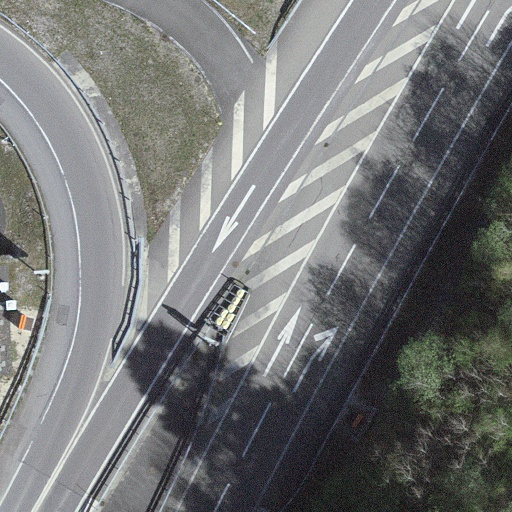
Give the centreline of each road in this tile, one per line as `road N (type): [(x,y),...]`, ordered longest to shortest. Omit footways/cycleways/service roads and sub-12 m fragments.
road 1 (motorway): [(373,0),(55,511)]
road 2 (motorway): [(214,511),(298,346),(495,0)]
road 3 (motorway): [(0,53),(67,130),(89,193),(99,265),(79,379),(15,511)]
